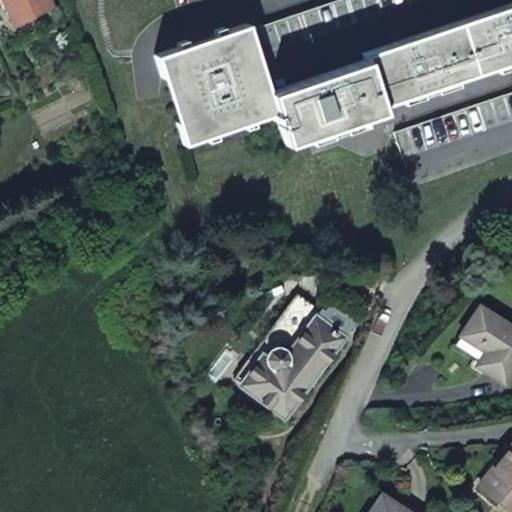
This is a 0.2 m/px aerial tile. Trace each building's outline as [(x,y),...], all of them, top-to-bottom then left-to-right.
[(9,0),(1,0),(15,28),(22,25),(9,0)] [(48,0),(9,0),(22,25),(53,9),(48,0)] [(340,0),(249,31),(253,46),(256,57),(426,0),(340,0)] [(511,4),(361,55),(364,61),(380,105),(511,61),(511,4)] [(185,45),(153,56),(160,77),(165,75),(181,122),(176,123),(184,145),(216,134),(214,130),(242,120),(244,124),(275,114),(268,93),(264,95),(248,48),(253,46),(249,31),(245,25),(213,36),(215,40),(187,50),(185,45)] [(364,61),(268,93),(275,114),(285,145),(382,112),(380,105),(364,61)] [(511,92),(392,133),(402,160),(511,122),(511,92)] [(343,338),(291,300),(232,381),(283,419),(343,338)] [(511,329),(477,307),(457,335),(484,351),(474,365),(504,384),(511,371),(511,329)] [(511,441),(477,485),(511,511),(511,441)] [(403,511),(380,496),(369,511),(403,511)]
